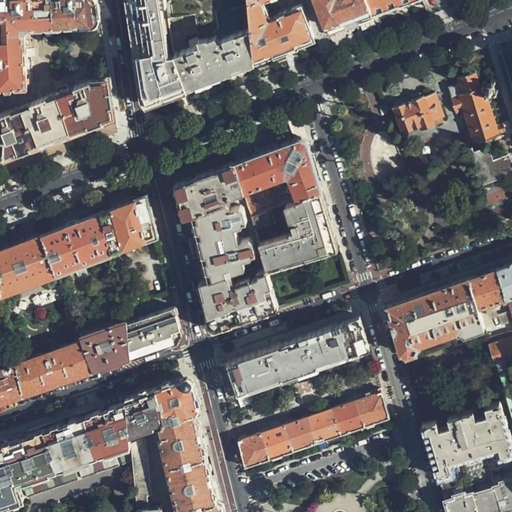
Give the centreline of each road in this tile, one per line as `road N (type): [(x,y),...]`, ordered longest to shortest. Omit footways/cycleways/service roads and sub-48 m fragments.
road 1 (secondary): [(0,417),(202,347)]
road 2 (residential): [(367,289),(307,87)]
road 3 (unclassified): [(142,147),(162,187),(202,347)]
road 4 (secondary): [(493,16),(307,87)]
road 5 (residential): [(238,493),(411,434)]
road 6 (secondary): [(307,87),(142,147)]
road 7 (secondary): [(202,347),(367,289)]
road 8 (secondary): [(142,147),(0,203)]
road 9 (secondary): [(367,289),(511,239)]
road 10 (residential): [(411,434),(367,289)]
road 11 (tertiary): [(112,0),(128,112),(142,147)]
road 12 (unclassified): [(202,347),(238,493)]
